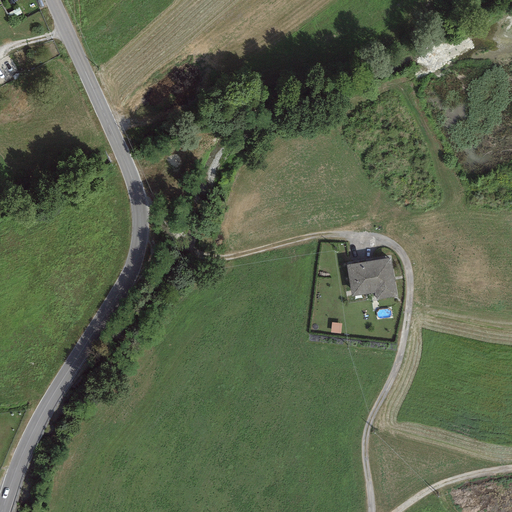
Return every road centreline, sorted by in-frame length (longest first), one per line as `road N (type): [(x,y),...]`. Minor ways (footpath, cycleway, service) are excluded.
road 1 (unclassified): [(123,284),(323,235),(386,242),(410,259),(407,337),(365,439),(368,511)]
road 2 (tertiary): [(50,0),(137,203),(140,235),(123,284)]
road 3 (tertiary): [(123,284),(36,421),(1,511)]
road 4 (track): [(511,471),(451,482),(395,511)]
